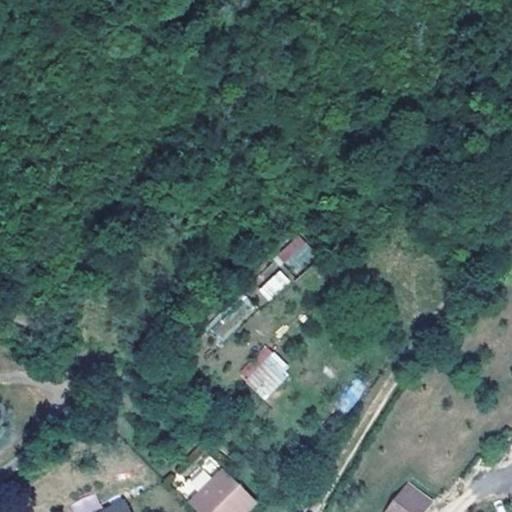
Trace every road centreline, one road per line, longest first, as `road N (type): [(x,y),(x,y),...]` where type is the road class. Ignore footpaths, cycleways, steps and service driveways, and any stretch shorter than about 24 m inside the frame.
road 1 (track): [(309,511),(511,235)]
road 2 (residential): [(62,379),(36,452),(0,478)]
